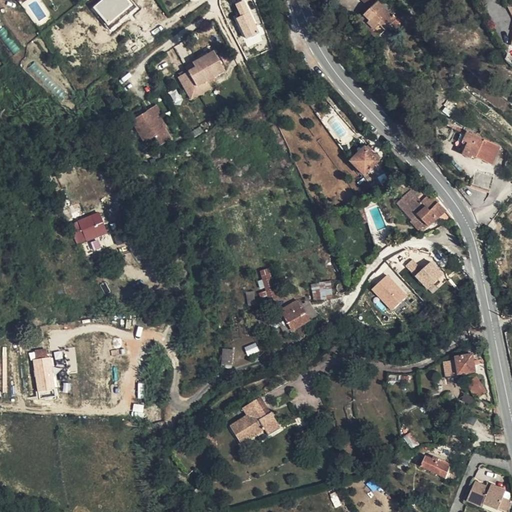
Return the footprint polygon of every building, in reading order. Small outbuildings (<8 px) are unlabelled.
[(130,0),(100,0),(92,8),(111,28),(136,5),(130,0)] [(246,0),(242,0),(235,3),(240,16),(236,18),(244,39),(259,33),(246,0)] [(357,6),(365,15),(376,6),(371,0),(357,6)] [(508,28),(511,29),(511,4),(502,2),(510,16),(505,27),(508,28)] [(376,6),(365,15),(353,26),(359,32),(362,31),(371,42),(386,29),(392,24),(384,14),(386,12),(382,7),(379,9),(376,6)] [(392,24),(386,29),(391,35),(397,30),(392,24)] [(2,28),(0,29),(0,35),(15,53),(19,49),(2,28)] [(511,29),(508,28),(503,41),(511,45),(511,29)] [(193,59),(187,62),(177,67),(189,92),(210,80),(206,70),(223,61),(212,41),(192,53),(193,59)] [(184,57),(187,62),(193,59),(192,53),(184,57)] [(153,97),(146,101),(148,108),(155,104),(158,104),(153,97)] [(148,108),(146,101),(128,111),(140,134),(151,129),(155,136),(165,131),(155,104),(148,108)] [(460,138),(468,125),(460,120),(452,133),(460,138)] [(497,143),(468,125),(460,138),(464,141),(459,148),(467,153),(469,149),(488,159),(497,143)] [(357,140),(341,150),(354,168),(370,157),(357,140)] [(490,169),(470,163),(465,180),(485,185),(490,169)] [(424,226),(426,224),(413,211),(425,202),(422,198),(418,200),(408,188),(393,201),(409,217),(413,214),(424,226)] [(413,211),(426,224),(432,219),(437,225),(448,215),(432,196),(425,202),(413,211)] [(77,245),(108,232),(99,212),(68,224),(77,245)] [(416,233),(424,226),(413,214),(409,217),(406,221),(416,233)] [(413,276),(421,269),(412,259),(405,266),(413,276)] [(415,274),(425,289),(444,276),(433,261),(415,274)] [(392,311),(408,295),(386,274),(370,290),(392,311)] [(311,284),(314,301),(333,298),(330,281),(311,284)] [(284,316),(298,307),(292,299),(278,308),(284,316)] [(306,319),(298,307),(284,316),(293,328),(306,319)] [(231,365),(233,349),(222,348),(221,364),(231,365)] [(473,361),(472,357),(471,352),(456,355),(456,358),(458,371),(460,371),(474,368),(473,361)] [(56,358),(38,360),(41,389),(59,387),(56,358)] [(444,377),(452,376),(449,360),(442,361),(444,377)] [(468,385),(470,388),(477,395),(488,387),(478,376),(468,385)] [(271,429),(272,431),(293,421),(289,409),(281,411),(275,395),(261,400),(263,408),(244,415),(250,432),(259,429),(261,432),(271,429)] [(227,427),(227,415),(219,416),(219,428),(227,427)] [(293,421),(272,431),(273,433),(294,426),(293,421)] [(453,466),(429,455),(423,467),(440,475),(444,477),(448,478),(453,466)] [(373,492),(379,487),(372,479),(366,484),(373,492)] [(480,482),(475,493),(490,503),(493,505),(503,510),(511,490),(497,485),(495,489),(491,487),(480,482)] [(335,508),(342,504),(335,491),(329,494),(335,508)] [(490,503),(475,493),(472,500),(487,507),(490,503)]
